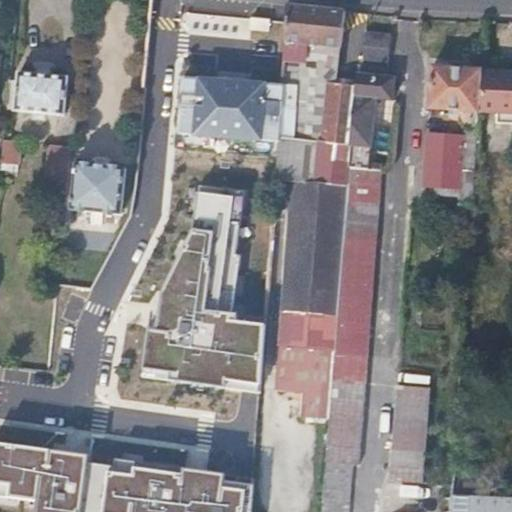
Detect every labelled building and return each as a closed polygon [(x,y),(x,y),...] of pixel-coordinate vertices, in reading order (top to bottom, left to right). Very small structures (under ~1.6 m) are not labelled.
[(341,51),(346,13),(286,6),(284,32),(283,46),(341,51)] [(368,37),(364,73),(387,75),(391,38),(368,37)] [(351,149),(326,146),(332,86),(337,86),(341,51),(283,46),(281,65),(280,82),(279,89),(278,110),(291,111),(287,163),(274,162),(272,182),(289,183),(347,187),(348,184),(351,149)] [(481,73),(481,72),(434,70),(430,112),(478,115),(481,73)] [(361,73),(359,73),(358,78),(358,88),(351,149),(348,184),(380,187),(381,170),(369,169),(375,99),(392,101),(395,79),(387,78),(387,75),(364,73),(361,73)] [(511,74),(481,73),(478,115),(496,116),(495,126),(511,126),(511,74)] [(16,76),(11,112),(62,117),(67,80),(16,76)] [(278,110),(279,89),(180,81),(179,98),(193,99),(193,105),(178,104),(176,136),(275,143),(278,110)] [(326,146),(351,149),(358,88),(337,86),(332,86),(326,146)] [(275,143),(274,162),(287,163),(291,111),(278,110),(275,143)] [(476,149),(477,136),(466,135),(464,139),(445,139),(426,142),(423,190),(460,191),(461,173),(474,173),(476,149)] [(18,146),(1,144),(0,153),(0,164),(15,166),(18,146)] [(66,184),(70,151),(52,149),(49,182),(66,184)] [(125,171),(76,166),(69,212),(119,218),(125,171)] [(277,345),(334,350),(346,201),(347,187),(289,183),(277,345)] [(380,187),(348,184),(347,187),(346,201),(378,205),(380,187)] [(244,193),(199,187),(193,229),(157,295),(146,376),(256,391),(264,327),(226,322),(244,193)] [(378,205),(346,201),(334,350),(333,368),(332,372),(332,377),(329,415),(320,511),(346,511),(351,465),(357,464),(378,205)] [(332,372),(334,350),(277,345),(275,367),(332,372)] [(422,485),(429,388),(396,385),(388,482),(422,485)] [(89,456),(0,443),(0,495),(40,501),(38,511),(253,511),(257,484),(89,462),(89,456)] [(511,511),(511,501),(466,499),(465,511),(463,511),(450,511),(449,511),(511,511)] [(463,511),(465,511),(466,499),(451,499),(450,511),(463,511)]
